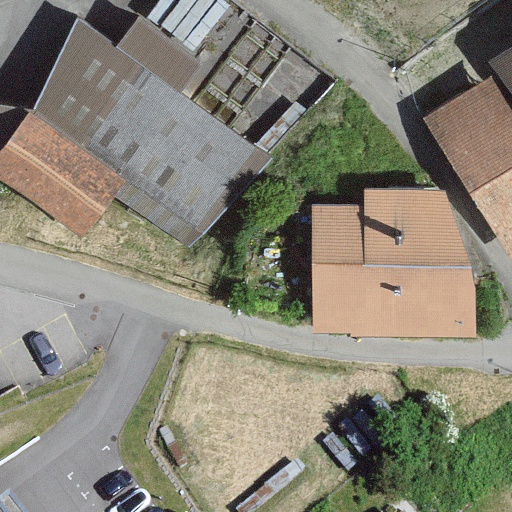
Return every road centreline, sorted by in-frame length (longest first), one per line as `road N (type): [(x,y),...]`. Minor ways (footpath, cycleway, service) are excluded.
road 1 (residential): [(0,274),(276,340),(394,354),(511,353)]
road 2 (residential): [(268,0),(395,92),(511,293)]
